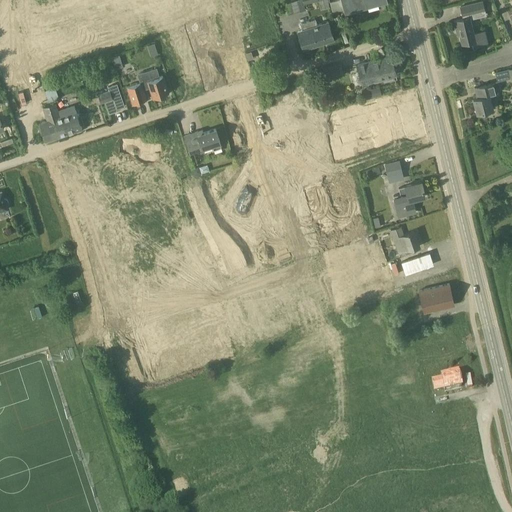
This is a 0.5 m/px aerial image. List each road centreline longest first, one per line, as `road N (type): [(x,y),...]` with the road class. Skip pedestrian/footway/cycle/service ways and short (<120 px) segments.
road 1 (unclassified): [(0,165),(416,33)]
road 2 (tertiary): [(511,424),(416,33)]
